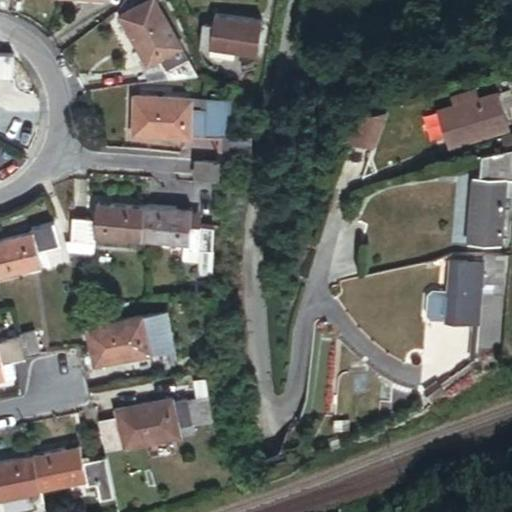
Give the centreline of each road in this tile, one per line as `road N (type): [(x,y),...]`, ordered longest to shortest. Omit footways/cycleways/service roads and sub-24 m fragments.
road 1 (unclassified): [(299,0),(254,285),(279,511)]
road 2 (residential): [(0,38),(51,74),(63,123),(50,171),(0,206)]
road 3 (unknown): [(260,334),(311,301),(395,366),(418,369),(439,357)]
